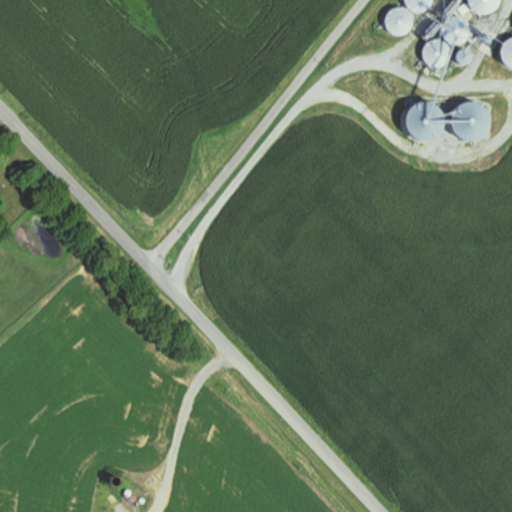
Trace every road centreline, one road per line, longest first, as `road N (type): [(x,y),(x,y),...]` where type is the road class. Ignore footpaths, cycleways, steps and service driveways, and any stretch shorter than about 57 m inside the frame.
road 1 (tertiary): [(381,511),(0,106)]
road 2 (residential): [(152,267),(367,0)]
